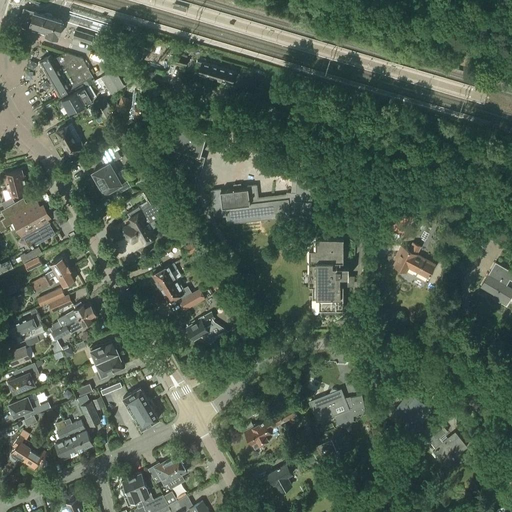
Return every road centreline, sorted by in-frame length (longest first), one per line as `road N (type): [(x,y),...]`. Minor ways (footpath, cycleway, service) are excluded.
road 1 (secondary): [(196,420),(43,154),(6,117)]
road 2 (residential): [(511,412),(449,370),(325,344),(260,361),(196,420)]
road 3 (unclassified): [(0,20),(227,97)]
